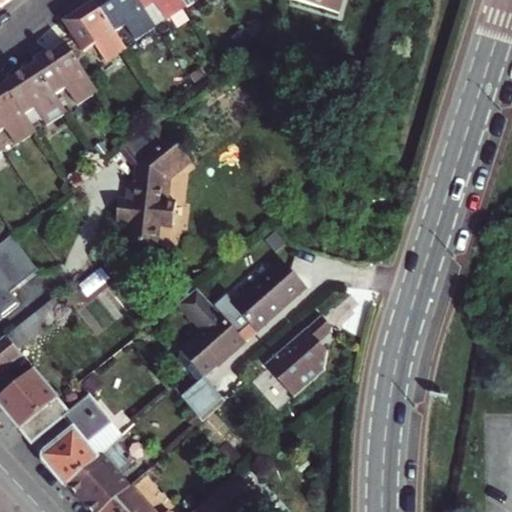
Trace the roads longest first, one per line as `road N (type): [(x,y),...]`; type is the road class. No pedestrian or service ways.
road 1 (secondary): [(508,0),(400,343),(381,511)]
road 2 (unknown): [(414,295),(353,277),(339,281),(232,383)]
